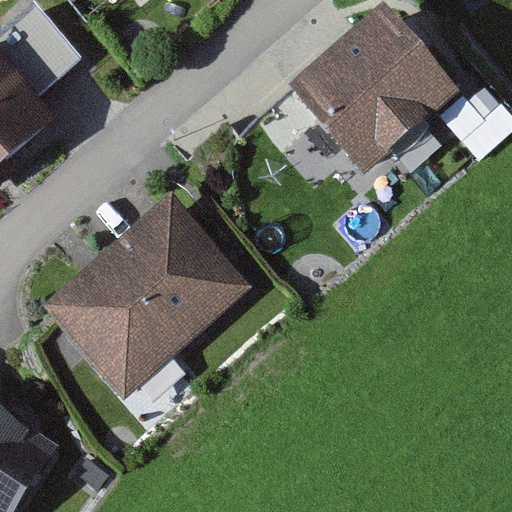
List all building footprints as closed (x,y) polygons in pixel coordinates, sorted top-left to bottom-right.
[(33,16),(0,46),(0,73),(34,111),(81,69),(33,16)] [(460,106),(386,22),(292,104),(365,188),(460,106)] [(0,73),(0,180),(53,131),(34,111),(0,73)] [(486,93),(467,108),(482,125),(500,109),(486,93)] [(249,297),(173,211),(49,319),(125,405),(249,297)] [(0,511),(24,511),(60,455),(0,417),(0,511)] [(85,459),(75,473),(100,491),(110,478),(85,459)]
